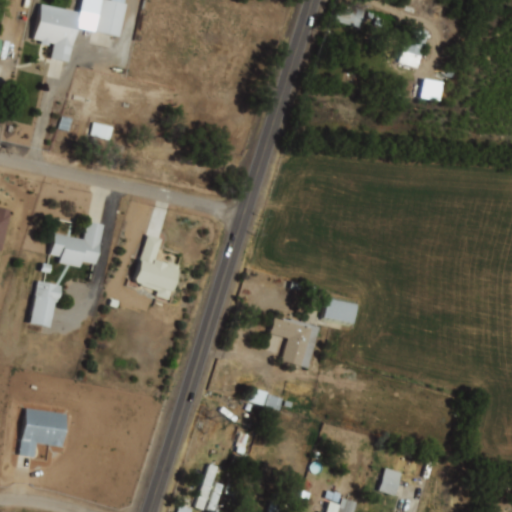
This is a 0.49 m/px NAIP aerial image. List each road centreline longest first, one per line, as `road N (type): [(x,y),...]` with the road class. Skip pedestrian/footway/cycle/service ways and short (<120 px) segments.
road 1 (residential): [(244,216),(0,157),(5,503),(72,511)]
road 2 (primary): [(314,0),(150,511)]
